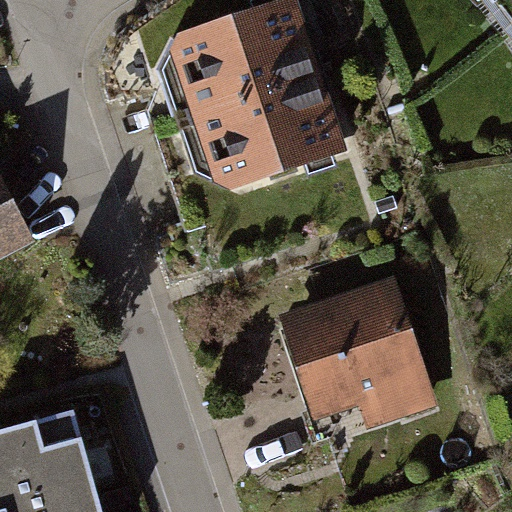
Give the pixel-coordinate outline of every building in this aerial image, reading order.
[(511,0),(493,0),(511,25),(511,0)] [(184,41),(181,57),(223,188),(241,195),(354,157),(300,5),(184,41)] [(0,261),(39,242),(0,164),(0,261)] [(395,280),(276,316),(308,419),(351,406),(358,430),(433,407),(395,280)] [(102,511),(78,418),(0,438),(0,511),(102,511)]
